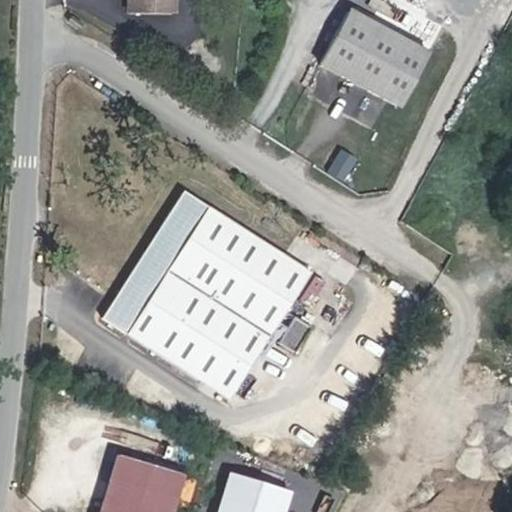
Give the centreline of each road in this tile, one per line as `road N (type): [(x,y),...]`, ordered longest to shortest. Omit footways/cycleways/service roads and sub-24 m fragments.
road 1 (unclassified): [(25,42),(77,50),(425,270)]
road 2 (unclassified): [(25,42),(0,435)]
